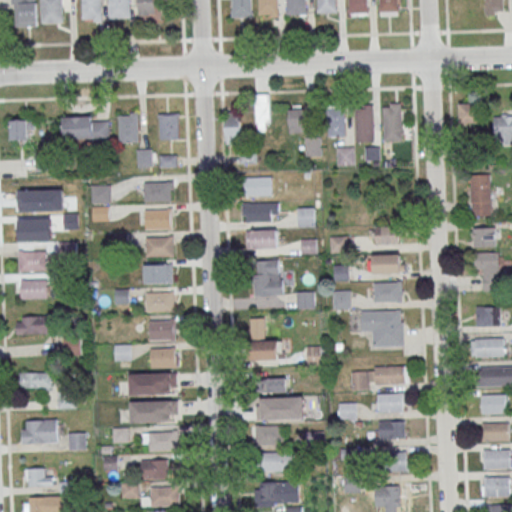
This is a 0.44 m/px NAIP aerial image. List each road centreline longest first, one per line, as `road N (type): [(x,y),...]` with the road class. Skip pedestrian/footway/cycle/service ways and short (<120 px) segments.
road 1 (residential): [(446,511),(425,0)]
road 2 (residential): [(218,511),(198,0)]
road 3 (tertiary): [(511,58),(0,73)]
